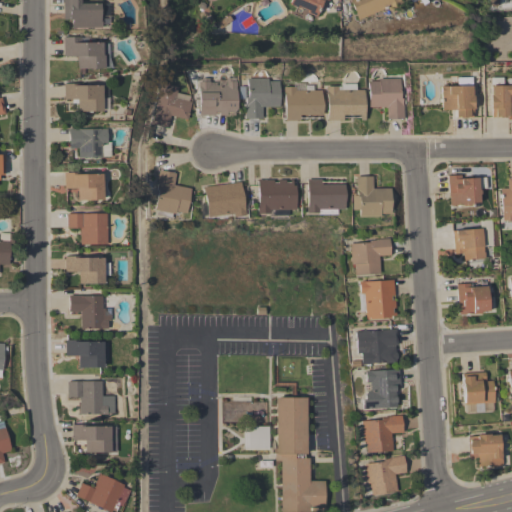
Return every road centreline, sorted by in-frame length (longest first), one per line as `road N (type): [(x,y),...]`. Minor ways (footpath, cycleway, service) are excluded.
road 1 (residential): [(45,484),(31,306),(32,0)]
road 2 (residential): [(444,511),(416,152)]
road 3 (residential): [(210,154),(511,152)]
